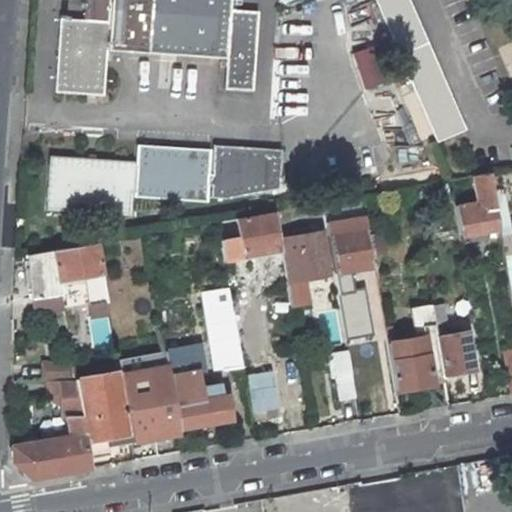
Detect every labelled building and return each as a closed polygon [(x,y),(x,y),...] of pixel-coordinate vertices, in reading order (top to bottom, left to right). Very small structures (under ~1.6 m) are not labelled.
[(226,58),(229,0),(86,0),(85,20),(68,19),(68,16),(61,16),(61,19),(60,19),(55,92),(102,95),(105,50),(226,58)] [(375,0),(437,142),(465,130),(408,0),(375,0)] [(379,45),(350,44),(365,88),(399,88),(379,45)] [(132,162),(49,157),(46,210),(129,215),(130,193),(133,193),(133,196),(205,201),(206,184),(207,174),(208,150),(136,145),(135,163),(132,163),(132,162)] [(211,174),(207,174),(206,184),(211,184),(209,197),(224,197),(276,188),(279,150),(213,146),(211,174)] [(475,201),(454,206),(459,234),(469,232),(471,241),(488,238),(486,230),(498,227),(494,204),(488,172),(471,175),(475,201)] [(340,199),(321,202),(323,214),(326,228),(332,227),(332,226),(344,223),(340,199)] [(321,202),(307,205),(308,216),(323,214),(321,202)] [(499,232),(510,230),(505,202),(494,204),(498,227),(499,232)] [(326,228),(333,273),(373,266),(363,209),(346,212),(349,231),(333,234),(332,227),(326,228)] [(216,222),(218,234),(222,259),(279,249),(273,211),(216,222)] [(303,278),(328,273),(321,232),(284,238),(283,233),(278,234),(286,281),(285,281),(289,306),(307,303),(303,278)] [(99,258),(119,255),(116,239),(96,242),(99,258)] [(27,255),(30,299),(60,294),(58,280),(94,273),(95,279),(88,281),(89,286),(86,287),(89,305),(107,300),(99,258),(96,242),(27,255)] [(336,290),(341,338),(370,334),(364,286),(336,290)] [(60,294),(30,299),(34,317),(63,310),(60,294)] [(212,314),(232,311),(229,296),(209,299),(212,314)] [(89,305),(90,317),(109,315),(107,300),(89,305)] [(453,301),(430,305),(430,306),(433,324),(435,323),(441,323),(456,320),(453,301)] [(319,342),(341,337),(336,305),(313,309),(319,342)] [(385,339),(394,391),(443,382),(433,324),(430,306),(409,310),(414,339),(393,343),(392,338),(385,339)] [(239,351),(263,347),(256,307),(232,312),(239,351)] [(232,311),(212,314),(222,368),(241,365),(239,351),(232,312),(232,311)] [(202,341),(213,340),(211,325),(200,327),(202,341)] [(466,331),(437,336),(444,374),(473,370),(466,331)] [(190,332),(162,337),(164,349),(192,344),(190,332)] [(192,344),(164,349),(164,351),(167,368),(168,376),(196,371),(192,344)] [(263,347),(239,351),(241,365),(241,366),(266,362),(263,347)] [(511,348),(503,350),(511,395),(511,348)] [(120,371),(120,376),(167,368),(164,351),(117,359),(120,371)] [(339,400),(355,397),(347,352),(327,355),(331,378),(335,377),(339,400)] [(167,368),(120,376),(132,442),(179,433),(178,428),(168,376),(167,368)] [(120,371),(75,379),(75,380),(85,438),(105,435),(107,446),(132,442),(120,376),(120,371)] [(196,371),(168,376),(178,428),(192,426),(201,425),(231,419),(227,396),(201,400),(196,371)] [(246,375),(253,420),(267,418),(264,403),(276,401),(271,371),(246,375)] [(31,478),(90,467),(85,438),(75,380),(48,381),(49,398),(62,405),(62,416),(66,416),(70,436),(12,445),(12,461),(31,478)] [(278,416),(276,401),(264,403),(267,418),(278,416)]
